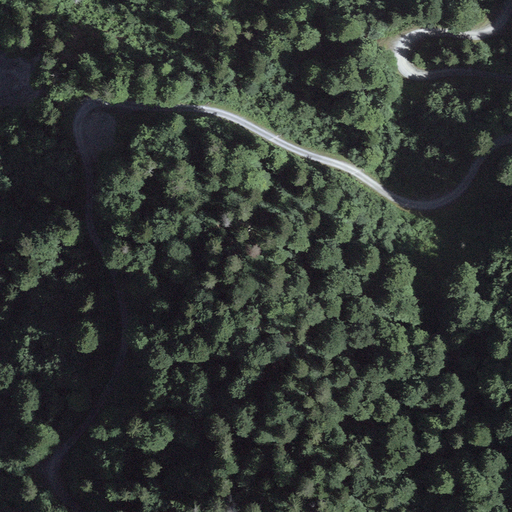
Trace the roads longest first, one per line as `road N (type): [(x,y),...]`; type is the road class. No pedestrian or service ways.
road 1 (track): [(81,511),(57,487),(107,331),(86,229),(78,121),(95,105),(227,106),(422,192),(511,153)]
road 2 (track): [(511,107),(427,95),(412,83),(413,65),(492,23),(504,0)]
